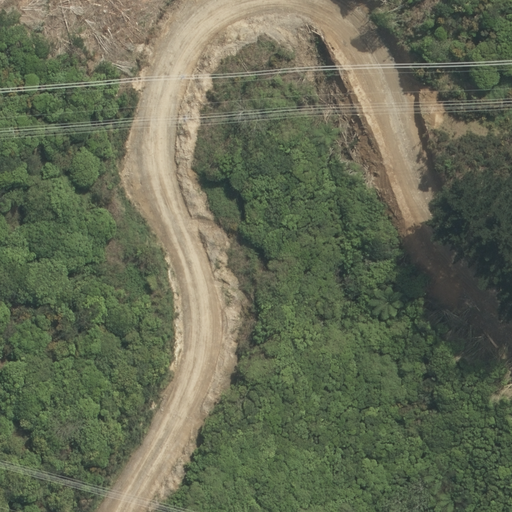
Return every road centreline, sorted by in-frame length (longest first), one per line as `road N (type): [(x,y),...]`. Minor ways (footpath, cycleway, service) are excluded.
road 1 (track): [(231,0),(202,18),(175,57),(143,162),(160,209),(219,263),(227,314),(212,358),(120,511)]
road 2 (track): [(511,296),(414,198),(352,29),(315,0)]
